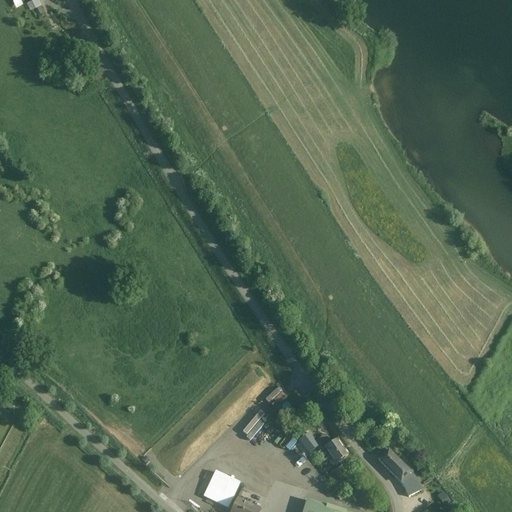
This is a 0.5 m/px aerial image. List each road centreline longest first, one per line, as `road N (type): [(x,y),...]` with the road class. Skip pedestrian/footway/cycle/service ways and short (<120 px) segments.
road 1 (unclassified): [(398,511),(392,492),(210,240),(70,0)]
road 2 (unclassified): [(171,511),(0,356)]
